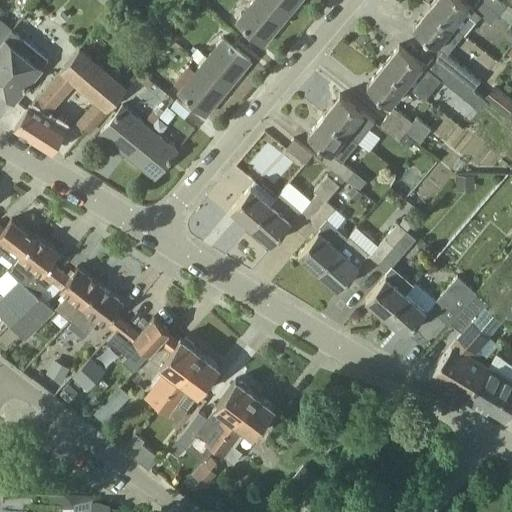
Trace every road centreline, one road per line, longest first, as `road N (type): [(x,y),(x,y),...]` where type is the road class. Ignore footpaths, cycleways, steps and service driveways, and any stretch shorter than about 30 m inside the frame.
road 1 (residential): [(487,431),(154,232)]
road 2 (residential): [(154,232),(348,0)]
road 3 (residential): [(2,374),(177,511)]
road 4 (residential): [(154,232),(0,143)]
